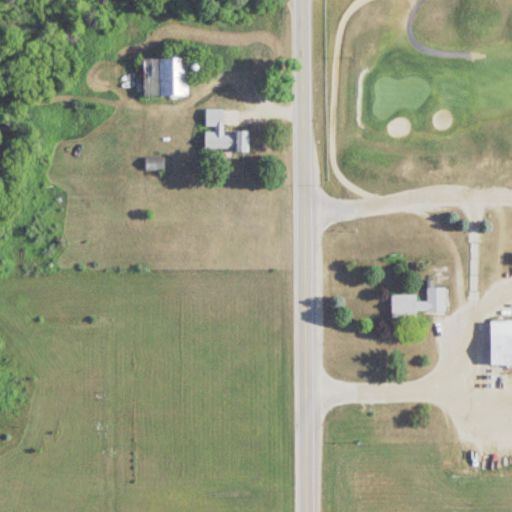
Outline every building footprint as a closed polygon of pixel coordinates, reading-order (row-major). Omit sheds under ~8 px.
[(145,60),(145,97),(189,97),(189,60),(145,60)] [(206,151),(250,151),(250,133),(224,133),(225,110),(207,110),(206,151)] [(165,158),(146,158),(146,171),(165,171),(165,158)] [(418,319),(418,313),(446,313),(446,289),(427,289),(427,302),(418,302),(418,296),(392,296),(392,319),(418,319)] [(511,335),(509,336),(509,322),(492,322),(492,365),(511,365),(511,335)]
